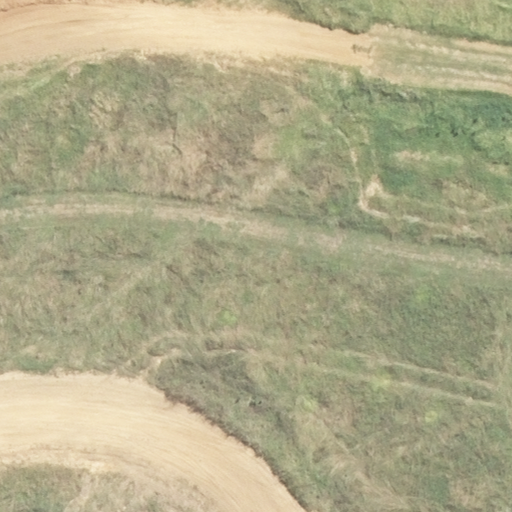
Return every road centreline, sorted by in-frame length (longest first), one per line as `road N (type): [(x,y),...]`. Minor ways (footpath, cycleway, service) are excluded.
road 1 (track): [(0,21),(18,15),(511,83)]
road 2 (track): [(275,511),(245,470),(122,442),(0,449)]
